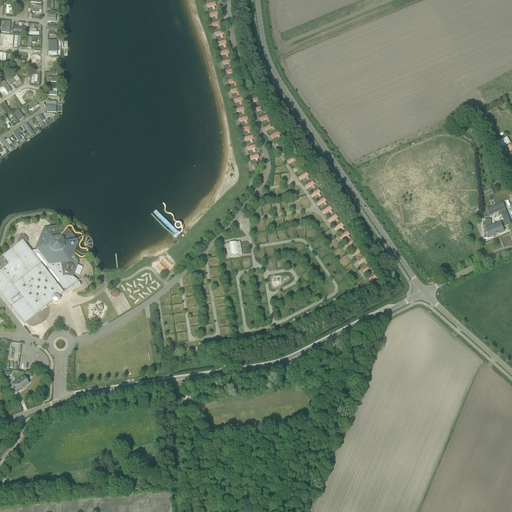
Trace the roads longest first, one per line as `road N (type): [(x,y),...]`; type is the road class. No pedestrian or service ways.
road 1 (tertiary): [(0,423),(80,397),(282,365),(421,292)]
road 2 (unclassified): [(421,292),(273,72),(257,0)]
road 3 (tertiary): [(511,372),(421,292)]
